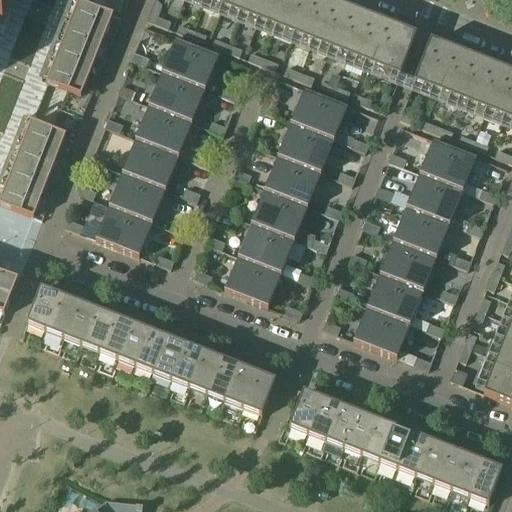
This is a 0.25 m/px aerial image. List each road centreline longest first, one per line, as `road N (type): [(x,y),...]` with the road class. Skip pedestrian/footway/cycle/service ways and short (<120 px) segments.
road 1 (residential): [(301,354),(401,94)]
road 2 (residential): [(43,255),(141,0)]
road 3 (residential): [(426,404),(511,187)]
road 4 (residential): [(173,305),(256,94)]
road 5 (residential): [(43,255),(173,305)]
road 6 (residential): [(173,305),(301,354)]
road 7 (residential): [(301,354),(426,404)]
road 8 (residential): [(395,0),(511,44)]
